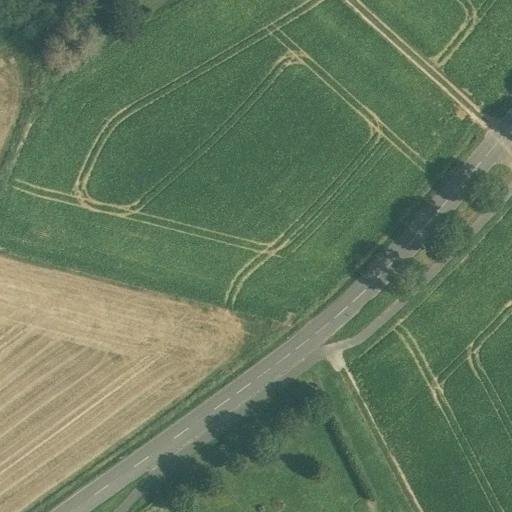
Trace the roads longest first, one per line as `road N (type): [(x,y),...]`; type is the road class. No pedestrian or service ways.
road 1 (tertiary): [(69,511),(365,290),(511,126)]
road 2 (track): [(503,135),(351,0)]
